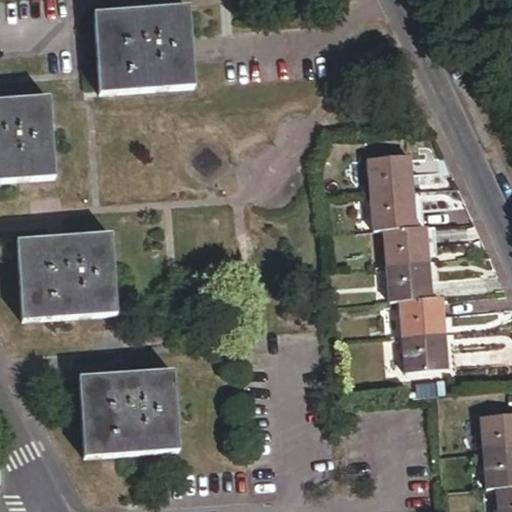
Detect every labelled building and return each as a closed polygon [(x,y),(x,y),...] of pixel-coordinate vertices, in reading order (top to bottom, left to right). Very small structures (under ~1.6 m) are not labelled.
[(195,92),(188,11),(93,19),(100,100),(195,92)] [(0,186),(55,182),(50,102),(0,105),(0,186)] [(369,164),(371,199),(412,196),(409,160),(369,164)] [(412,196),(371,199),(374,235),(384,234),(415,232),(412,196)] [(384,234),(387,271),(427,268),(424,231),(415,232),(384,234)] [(117,319),(112,240),(17,246),(22,326),(117,319)] [(427,268),(387,271),(390,306),(400,305),(430,303),(427,268)] [(400,305),(403,342),(444,338),(441,302),(430,303),(400,305)] [(444,338),(403,342),(406,377),(447,374),(444,338)] [(179,456),(173,375),(79,382),(85,463),(179,456)] [(511,419),(481,422),(483,458),(511,456),(511,419)] [(511,456),(483,458),(486,493),(496,492),(511,490),(511,456)] [(511,511),(511,490),(496,492),(497,511),(511,511)]
